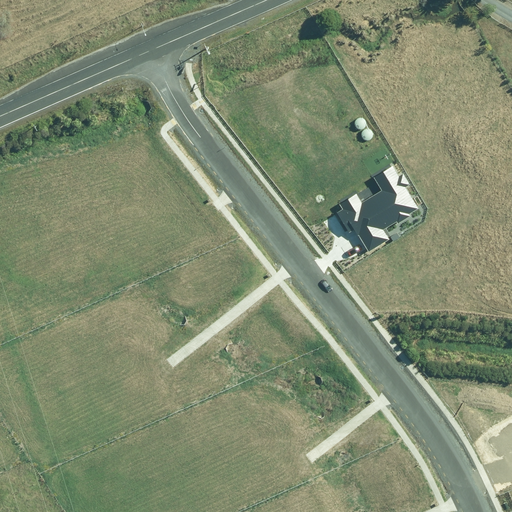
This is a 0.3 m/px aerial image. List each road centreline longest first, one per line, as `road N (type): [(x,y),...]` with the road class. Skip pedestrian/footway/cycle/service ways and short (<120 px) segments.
road 1 (residential): [(151,50),(192,133),(433,429),(472,511)]
road 2 (unclassified): [(151,50),(0,116)]
road 3 (unclassified): [(269,0),(151,50)]
